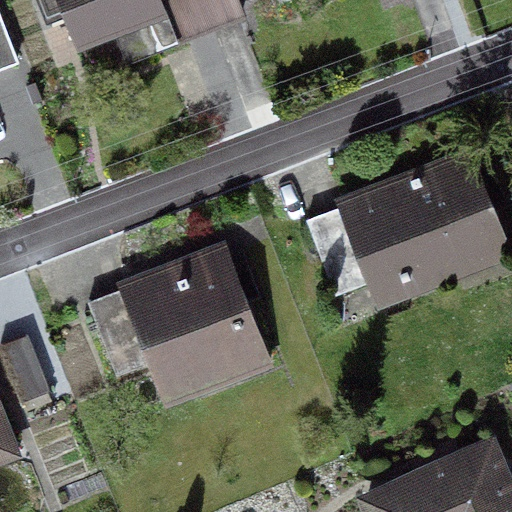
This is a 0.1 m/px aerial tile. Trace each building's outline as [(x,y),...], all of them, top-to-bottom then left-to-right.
[(75,43),(159,9),(154,0),(36,0),(43,17),(54,13),(62,10),(75,43)] [(231,0),(154,0),(159,9),(172,42),(209,28),(224,23),(238,17),(231,0)] [(0,68),(14,64),(0,28),(0,68)] [(403,294),(459,272),(454,260),(501,241),(468,155),(388,185),(393,199),(308,232),(332,296),(394,272),(403,294)] [(119,289),(122,298),(88,311),(114,377),(150,363),(145,352),(178,339),(198,388),(265,363),(222,249),(119,289)] [(46,393),(24,337),(0,346),(0,356),(19,404),(46,393)] [(0,458),(11,455),(0,425),(0,458)] [(437,468),(363,501),(367,511),(511,511),(511,504),(486,447),(460,458),(464,466),(441,476),(437,468)]
